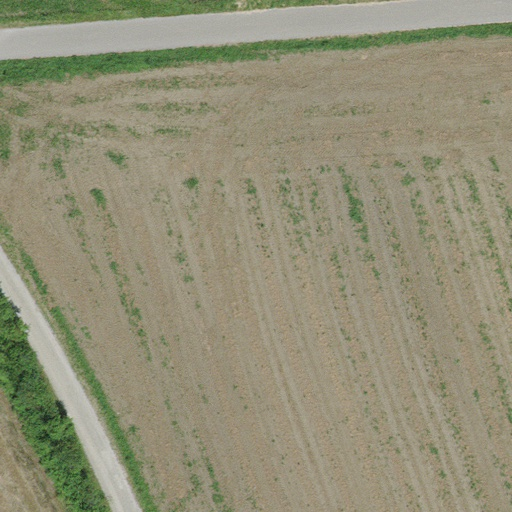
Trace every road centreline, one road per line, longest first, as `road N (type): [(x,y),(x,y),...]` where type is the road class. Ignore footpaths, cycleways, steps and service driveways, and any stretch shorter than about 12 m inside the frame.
road 1 (track): [(511,4),(0,45)]
road 2 (track): [(0,279),(53,364),(123,511)]
